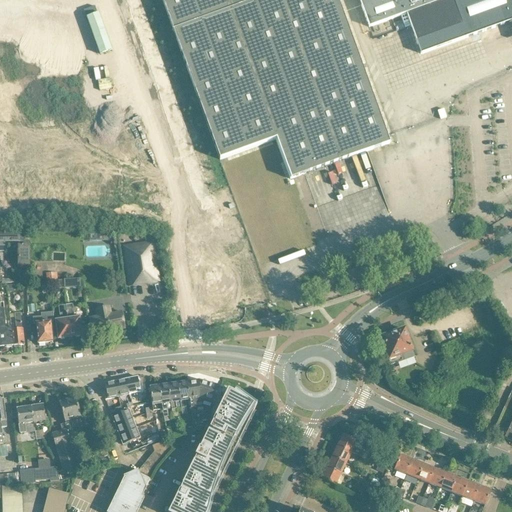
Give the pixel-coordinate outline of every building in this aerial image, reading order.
[(161,0),(220,160),(276,140),(290,180),(299,176),(305,174),(309,173),(318,170),(327,166),(336,163),(345,160),(354,157),(363,153),(367,152),(375,149),(390,143),(337,0),(161,0)] [(511,0),(359,0),(369,28),(406,14),(421,54),(511,22),(511,24),(511,0)] [(19,242),(19,232),(0,231),(0,246),(5,247),(5,243),(18,243),(18,242),(19,242)] [(29,246),(29,238),(29,232),(19,232),(19,242),(18,242),(18,243),(18,267),(30,267),(30,246),(29,246)] [(153,242),(123,247),(129,287),(159,282),(153,242)] [(241,250),(195,267),(198,276),(202,285),(200,286),(201,289),(202,292),(204,291),(204,292),(207,299),(201,301),(205,312),(217,307),(257,293),(267,289),(262,277),(252,280),(246,262),(256,258),(251,247),(250,247),(241,250)] [(63,281),(64,289),(81,287),(80,280),(63,281)] [(53,281),(53,289),(64,289),(63,281),(53,281)] [(11,331),(12,331),(12,330),(6,330),(3,304),(0,304),(0,338),(1,348),(13,347),(11,331)] [(73,305),(66,306),(70,338),(75,337),(76,338),(79,338),(80,337),(89,335),(86,318),(75,319),(73,305)] [(70,338),(66,306),(58,307),(61,321),(56,322),(58,339),(60,339),(61,340),(64,340),(65,338),(70,338)] [(125,329),(123,320),(121,313),(111,315),(109,307),(96,310),(97,317),(89,319),(92,336),(125,329)] [(24,345),(22,330),(20,313),(15,314),(16,330),(12,331),(11,331),(13,347),(15,347),(15,348),(20,348),(20,346),(25,346),(24,345)] [(51,323),(42,324),(42,317),(33,318),(33,325),(36,324),(38,344),(53,343),(51,323)] [(384,344),(382,345),(390,366),(414,357),(408,341),(405,332),(404,330),(403,330),(397,333),(389,335),(383,337),(382,338),(382,339),(384,344)] [(141,392),(138,377),(126,380),(129,395),(141,392)] [(129,395),(126,380),(105,384),(108,399),(120,397),(129,395)] [(211,418),(220,387),(219,387),(199,381),(188,383),(191,407),(194,424),(195,430),(205,426),(208,425),(210,417),(211,418)] [(191,407),(188,383),(186,383),(185,382),(183,383),(182,384),(178,384),(181,403),(182,408),(181,408),(182,415),(187,415),(186,407),(191,407)] [(181,403),(178,384),(177,384),(176,384),(174,384),(173,385),(168,386),(171,404),(172,409),(174,421),(179,420),(177,409),(181,408),(182,408),(181,403)] [(171,404),(168,386),(167,386),(166,385),(164,385),(164,386),(159,387),(162,405),(162,410),(164,422),(169,421),(167,410),(172,409),(171,404)] [(162,405),(159,387),(150,388),(153,411),(162,410),(162,405)] [(253,411),(254,412),(257,405),(245,399),(244,401),(239,398),(240,397),(220,387),(211,418),(214,419),(199,449),(199,448),(195,457),(168,511),(207,511),(208,510),(209,507),(209,505),(210,503),(208,502),(210,497),(212,498),(212,497),(212,496),(216,487),(217,487),(218,486),(217,486),(222,476),(223,475),(222,475),(227,465),(227,466),(228,464),(227,464),(232,455),(233,455),(233,453),(237,444),(238,444),(239,443),(238,442),(243,433),(244,432),(243,432),(248,422),(249,421),(248,421),(253,411)] [(66,402),(59,404),(65,423),(82,417),(75,399),(70,400),(69,398),(66,399),(66,402)] [(43,405),(31,407),(34,426),(46,424),(43,405)] [(34,426),(31,407),(16,409),(20,434),(35,432),(34,426)] [(129,410),(112,417),(115,426),(132,420),(129,410)] [(136,429),(132,420),(115,426),(119,435),(136,429)] [(62,432),(52,435),(64,472),(78,467),(65,424),(60,425),(62,432)] [(193,424),(185,425),(186,434),(195,430),(194,424),(193,424)] [(136,429),(119,435),(123,445),(140,438),(136,429)] [(43,431),(37,431),(42,440),(46,438),(43,431)] [(159,435),(161,441),(169,438),(167,432),(159,435)] [(352,454),(358,443),(342,435),(342,436),(341,435),(337,442),(339,442),(337,446),(352,454)] [(164,459),(173,449),(169,440),(152,446),(154,452),(164,459)] [(104,446),(94,449),(98,460),(94,461),(94,463),(96,469),(109,464),(110,464),(106,451),(105,451),(104,446)] [(347,464),(352,454),(337,446),(335,450),(334,449),(330,456),(347,464)] [(164,459),(154,452),(151,456),(160,463),(164,459)] [(406,476),(412,461),(408,459),(408,458),(402,455),(401,456),(395,472),(406,476)] [(160,463),(151,456),(147,460),(156,468),(160,463)] [(341,475),(347,464),(330,456),(327,464),(328,464),(326,468),(341,475)] [(156,468),(147,460),(143,465),(154,473),(156,468)] [(417,481),(424,464),(416,461),(416,462),(412,461),(406,476),(417,481)] [(428,485),(434,469),(431,468),(431,467),(424,464),(417,481),(428,485)] [(143,465),(137,473),(140,474),(150,479),(154,473),(143,465)] [(50,468),(34,470),(35,482),(51,480),(50,468)] [(345,477),(341,475),(326,468),(325,472),(323,471),(320,477),(321,478),(321,479),(340,488),(345,477)] [(440,489),(446,472),(439,469),(438,471),(434,469),(428,485),(440,489)] [(124,478),(107,511),(137,511),(144,498),(142,497),(150,479),(140,474),(137,473),(138,471),(138,470),(135,472),(132,470),(131,473),(123,477),(124,478)] [(451,494),(457,478),(453,477),(454,475),(446,472),(440,489),(451,494)] [(19,474),(0,475),(0,486),(20,484),(19,474)] [(373,477),(370,483),(367,488),(374,491),(377,486),(380,480),(373,477)] [(462,498),(468,481),(461,478),(461,480),(457,478),(451,494),(462,498)] [(473,502),(479,487),(475,485),(476,484),(468,481),(462,498),(473,502)] [(484,507),(490,491),(491,490),(484,487),(483,488),(479,487),(473,502),(484,507)] [(427,501),(423,500),(420,506),(431,510),(435,500),(428,498),(427,501)]
